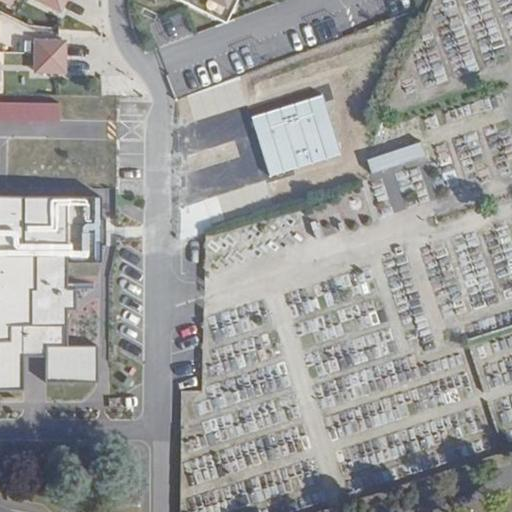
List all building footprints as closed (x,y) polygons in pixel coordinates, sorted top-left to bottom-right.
[(0,0),(0,11),(11,17),(19,0),(0,0)] [(63,0),(34,0),(34,2),(63,17),(70,3),(63,0)] [(180,0),(225,22),(235,0),(180,0)] [(35,46),(35,61),(68,62),(68,46),(35,46)] [(35,61),(35,77),(67,77),(68,62),(35,61)] [(290,80),(196,110),(206,140),(300,111),(290,80)] [(344,146),(292,163),(296,177),(352,159),(411,139),(406,125),(344,146)] [(367,155),(371,172),(426,158),(422,141),(367,155)] [(384,212),(403,209),(399,176),(379,178),(384,212)] [(23,194),(0,193),(0,254),(23,247),(23,194)] [(23,252),(23,247),(0,254),(0,388),(23,389),(23,356),(23,349),(45,350),(45,356),(45,381),(97,382),(97,343),(65,342),(65,301),(76,301),(76,286),(64,286),(64,253),(23,252)]
